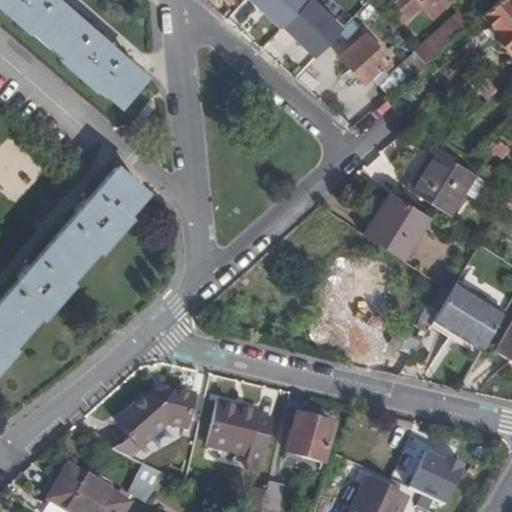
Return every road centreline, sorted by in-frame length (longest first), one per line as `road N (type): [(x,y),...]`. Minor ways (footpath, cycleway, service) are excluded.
road 1 (residential): [(147,336),(511,419)]
road 2 (residential): [(173,0),(210,277)]
road 3 (residential): [(0,463),(147,336)]
